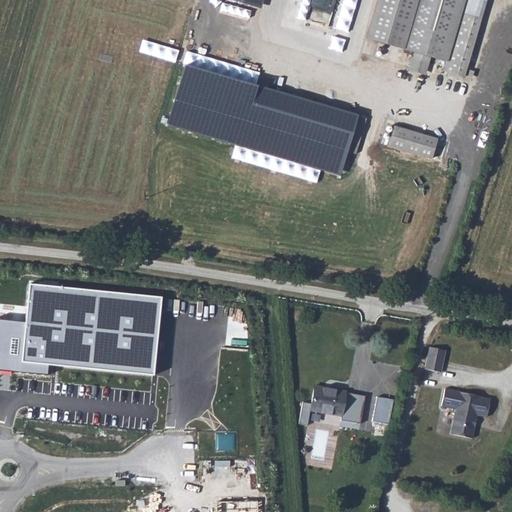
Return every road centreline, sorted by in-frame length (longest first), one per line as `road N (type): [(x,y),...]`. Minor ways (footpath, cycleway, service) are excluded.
road 1 (unclassified): [(511,325),(146,264),(0,249)]
road 2 (residential): [(29,468),(169,463)]
